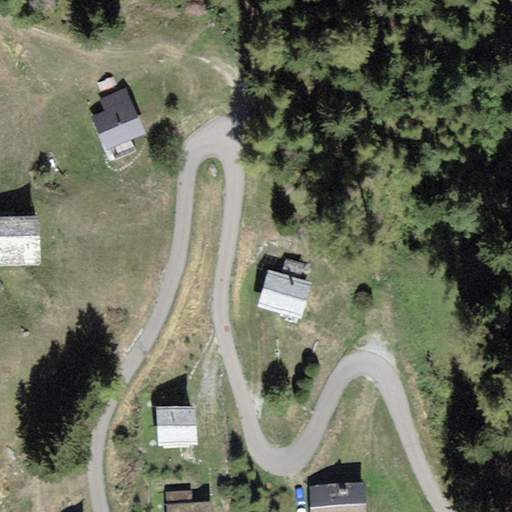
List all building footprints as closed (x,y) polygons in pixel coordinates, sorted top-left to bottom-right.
[(104,113),(89,119),(108,163),(129,155),(124,144),(145,135),(125,89),(98,100),(104,113)] [(10,211),(0,211),(1,218),(0,218),(0,257),(20,257),(20,248),(32,248),(31,217),(11,218),(10,211)] [(267,273),(258,308),(298,319),(311,270),(284,263),(281,276),(267,273)] [(191,406),(155,408),(157,447),(193,445),(191,406)] [(365,511),(364,489),(308,492),(309,511),(365,511)] [(189,494),(165,495),(165,511),(209,511),(209,505),(189,506),(189,494)]
